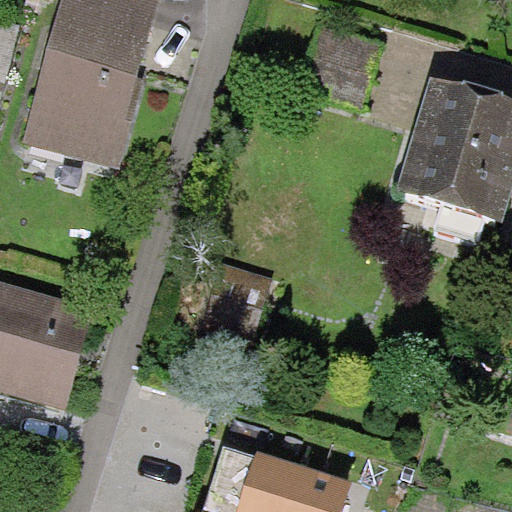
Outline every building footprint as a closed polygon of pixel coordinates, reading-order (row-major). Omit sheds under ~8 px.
[(62,0),(23,141),(114,167),(161,0),(62,0)] [(383,43),(319,25),(300,91),(363,110),(383,43)] [(511,99),(484,91),(431,76),(398,188),(443,202),(487,215),(504,220),(511,192),(511,99)] [(479,240),(487,215),(443,202),(436,226),(479,240)] [(274,279),(220,262),(197,332),(251,349),(274,279)] [(96,309),(0,280),(0,390),(66,410),(84,350),(96,309)] [(236,511),(255,455),(223,445),(202,511),(236,511)] [(342,511),(353,481),(256,450),(255,455),(236,511),(342,511)]
